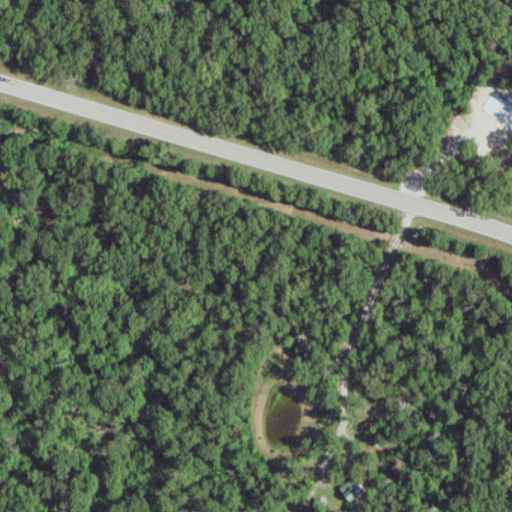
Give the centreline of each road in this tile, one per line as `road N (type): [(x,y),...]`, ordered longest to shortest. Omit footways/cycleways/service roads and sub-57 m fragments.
road 1 (tertiary): [(0,85),(511,240)]
road 2 (residential): [(414,208),(353,359),(355,448)]
